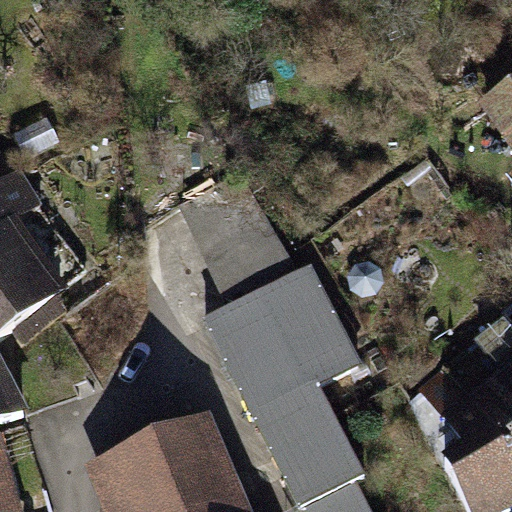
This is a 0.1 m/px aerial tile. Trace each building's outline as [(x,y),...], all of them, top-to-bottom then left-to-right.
[(511,85),(474,109),(511,168),(511,85)] [(0,442),(43,427),(0,358),(0,350),(72,304),(12,225),(42,211),(0,153),(0,442)] [(259,181),(187,212),(229,307),(300,276),(259,181)] [(317,279),(202,331),(293,511),(371,511),(321,402),(364,380),(317,279)] [(448,453),(419,476),(435,511),(511,511),(511,365),(436,419),(448,453)] [(247,511),(215,430),(87,477),(100,511),(247,511)] [(0,445),(0,511),(26,511),(5,444),(0,445)]
